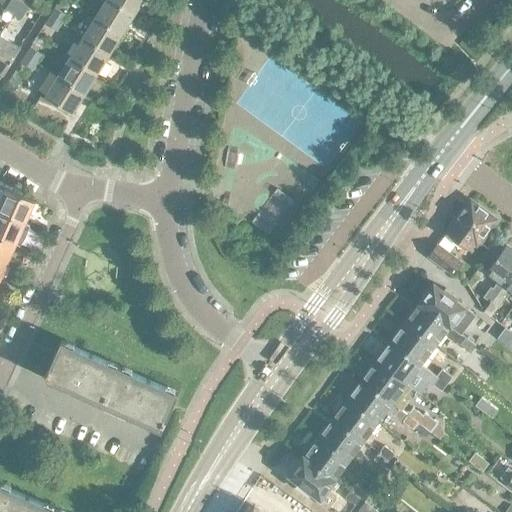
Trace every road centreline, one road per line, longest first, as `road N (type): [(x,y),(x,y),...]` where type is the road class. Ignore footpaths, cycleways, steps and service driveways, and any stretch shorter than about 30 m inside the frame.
road 1 (residential): [(248,397),(206,347),(175,268),(168,200)]
road 2 (residential): [(168,200),(206,0)]
road 3 (residential): [(0,374),(79,193)]
road 4 (tertiary): [(335,295),(444,148)]
road 5 (residential): [(156,448),(0,380)]
road 6 (tertiary): [(248,397),(172,511)]
road 7 (tertiary): [(335,295),(302,321),(248,397)]
road 8 (tertiary): [(267,409),(335,295)]
road 9 (tertiary): [(197,511),(267,409)]
